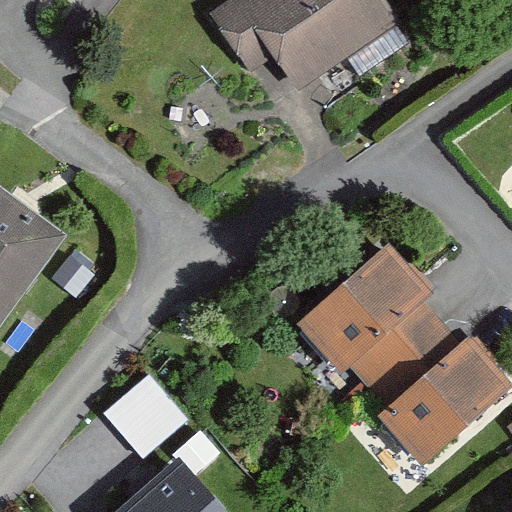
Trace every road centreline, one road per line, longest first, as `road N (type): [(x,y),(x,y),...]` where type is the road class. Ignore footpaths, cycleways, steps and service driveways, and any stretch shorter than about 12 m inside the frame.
road 1 (residential): [(0,488),(179,257)]
road 2 (residential): [(179,257),(240,238),(401,148)]
road 3 (residential): [(179,257),(169,226),(49,115)]
road 4 (residential): [(401,148),(511,270)]
road 5 (residential): [(401,148),(511,73)]
